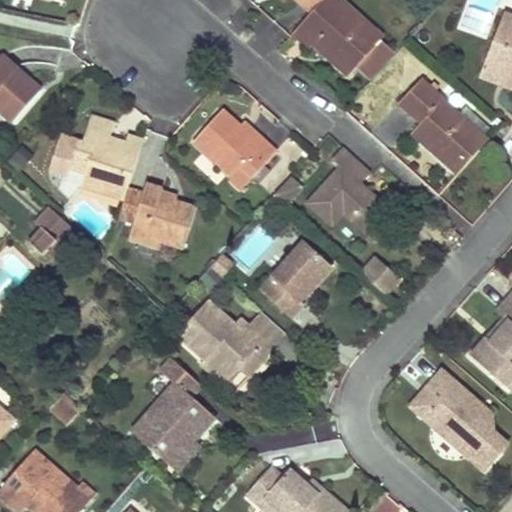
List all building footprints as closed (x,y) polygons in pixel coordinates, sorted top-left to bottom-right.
[(382,40),(339,0),(325,0),(312,15),(294,34),(309,48),(316,41),(332,56),(329,59),(348,76),(356,68),(367,78),(391,52),(385,47),(380,42),(382,40)] [(312,15),(325,0),(304,0),(305,0),(301,5),(312,15)] [(511,26),(511,19),(505,17),(503,23),(511,26)] [(511,26),(503,23),(485,68),(511,79),(511,80),(508,90),(511,91),(511,26)] [(0,111),(12,123),(39,92),(1,57),(0,58),(0,111)] [(511,80),(511,79),(485,68),(481,79),(508,90),(511,80)] [(458,116),(450,109),(441,101),(443,99),(422,81),(399,107),(420,126),(412,134),(458,175),(487,143),(480,137),(487,130),(464,109),(458,116)] [(251,179),(262,167),(274,154),(262,142),(258,147),(237,128),(221,113),(193,143),(231,178),(239,169),(251,179)] [(258,147),(262,142),(242,123),(237,128),(258,147)] [(60,136),(49,171),(63,175),(58,192),(70,201),(81,187),(124,201),(127,191),(128,190),(143,144),(127,139),(124,150),(108,145),(110,139),(87,132),(83,143),(60,136)] [(368,173),(340,148),(329,160),(337,168),(305,204),(330,227),(340,215),(361,233),(383,209),(357,186),(368,173)] [(290,177),(273,196),(286,207),(302,188),(290,177)] [(128,190),(127,191),(124,201),(118,218),(135,223),(131,232),(162,242),(182,249),(195,209),(175,202),(176,198),(160,192),(161,189),(147,185),(143,195),(128,190)] [(58,248),(75,230),(48,205),(32,223),(37,228),(25,243),(40,257),(53,243),(58,248)] [(129,238),(160,248),(162,242),(131,232),(129,238)] [(53,243),(40,257),(45,262),(58,248),(53,243)] [(329,268),(300,243),(258,289),(290,317),(299,307),(296,304),(329,268)] [(234,264),(223,254),(211,267),(222,277),(234,264)] [(402,280),(376,255),(363,269),(389,293),(402,280)] [(511,293),(495,313),(501,318),(506,323),(486,346),(481,341),(467,356),(502,387),(511,374),(511,293)] [(273,346),(249,324),(240,333),(232,326),(206,303),(175,337),(202,361),(226,382),(235,370),(255,349),(263,357),(273,346)] [(285,333),(260,311),(249,324),(273,346),(285,333)] [(240,333),(249,324),(240,316),(232,326),(240,333)] [(481,341),(486,346),(506,323),(501,318),(481,341)] [(247,381),(266,360),(263,357),(255,349),(235,370),(247,381)] [(189,399),(199,387),(170,360),(159,372),(172,384),(130,432),(163,463),(187,438),(191,442),(211,420),(189,399)] [(197,367),(221,388),(226,382),(202,361),(197,367)] [(475,401),(439,370),(428,383),(429,399),(415,415),(449,443),(457,443),(463,443),(463,449),(463,455),(482,471),(497,454),(491,448),(491,432),(491,416),(482,417),(470,408),(475,401)] [(510,394),(511,391),(511,374),(502,387),(510,394)] [(428,383),(407,408),(415,415),(429,399),(428,383)] [(66,427),(80,411),(64,396),(50,412),(66,427)] [(482,417),(491,416),(475,401),(470,408),(482,417)] [(0,438),(17,419),(0,404),(0,438)] [(497,454),(505,445),(491,432),(491,448),(497,454)] [(173,472),(196,447),(191,442),(187,438),(163,463),(173,472)] [(457,443),(449,443),(463,455),(463,449),(463,443),(457,443)] [(35,451),(0,490),(0,500),(14,511),(22,511),(27,507),(33,511),(82,511),(87,507),(73,495),(79,489),(35,451)] [(280,478),(268,468),(244,496),(257,508),(263,502),(274,511),(344,511),(321,492),(317,496),(304,486),(287,471),(280,478)] [(317,496),(321,492),(308,481),(304,486),(317,496)] [(73,495),(87,507),(96,497),(82,484),(79,489),(73,495)] [(274,511),(263,502),(257,508),(262,511),(274,511)]
